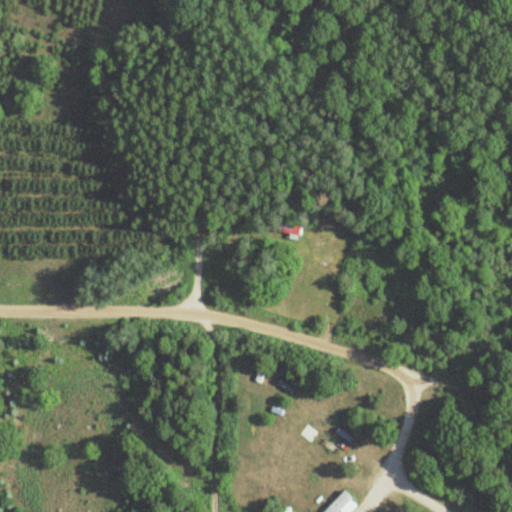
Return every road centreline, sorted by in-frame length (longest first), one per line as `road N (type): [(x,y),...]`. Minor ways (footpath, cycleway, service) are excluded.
road 1 (track): [(192,308),(200,294),(202,0)]
road 2 (residential): [(192,308),(407,374)]
road 3 (track): [(215,511),(216,359),(192,308)]
road 4 (residential): [(0,312),(192,308)]
